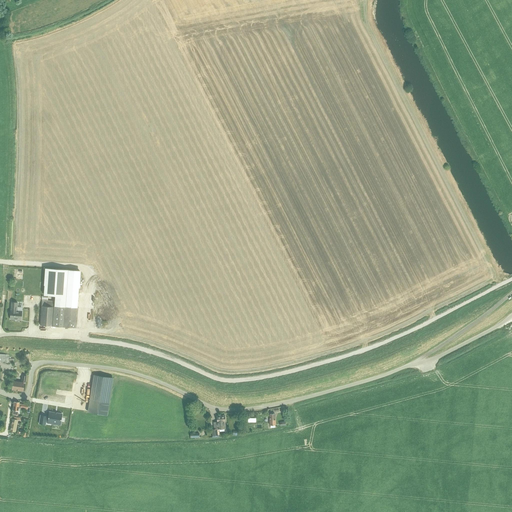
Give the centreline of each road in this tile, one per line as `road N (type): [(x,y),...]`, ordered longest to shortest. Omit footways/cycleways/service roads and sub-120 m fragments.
road 1 (unclassified): [(35,364),(119,369),(212,407),(254,408),(434,358),(511,315)]
road 2 (track): [(362,343),(393,338),(511,279)]
